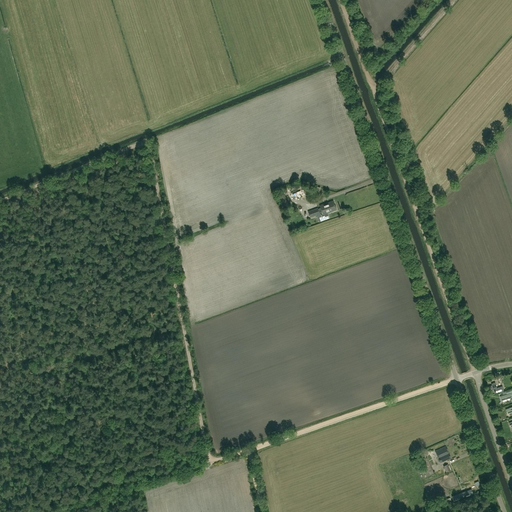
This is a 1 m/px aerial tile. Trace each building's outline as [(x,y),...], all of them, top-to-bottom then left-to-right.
[(296,190),(292,192),(295,200),(306,196),(303,189),(297,192),(296,190)] [(277,193),(278,196),(282,207),(288,204),(284,194),(283,191),(277,193)] [(320,214),(320,215),(336,209),(333,201),(319,206),(321,210),(319,210),(318,208),(308,211),(310,217),(320,214)] [(503,390),(502,386),(497,388),(495,383),(491,384),(495,393),(503,390)] [(511,392),(501,396),(502,401),(511,397),(511,392)] [(445,447),(435,451),(441,462),(451,458),(445,447)] [(427,473),(429,479),(437,476),(435,470),(427,473)] [(473,494),(472,490),(471,490),(464,492),(452,496),(454,501),(473,494)]
